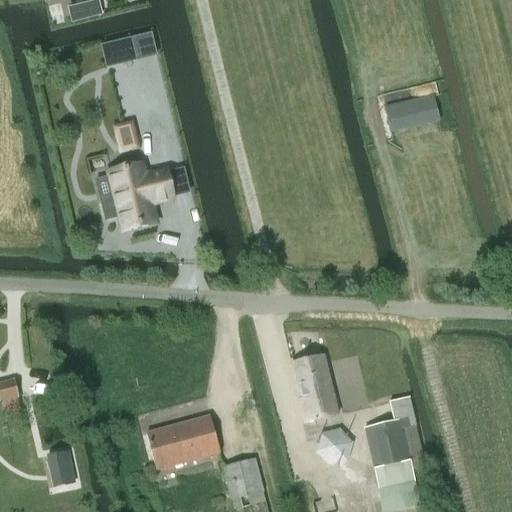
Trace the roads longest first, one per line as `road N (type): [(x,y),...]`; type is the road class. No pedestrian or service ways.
road 1 (unclassified): [(511,315),(0,284)]
road 2 (track): [(201,0),(279,305)]
road 3 (unknown): [(206,299),(223,437)]
